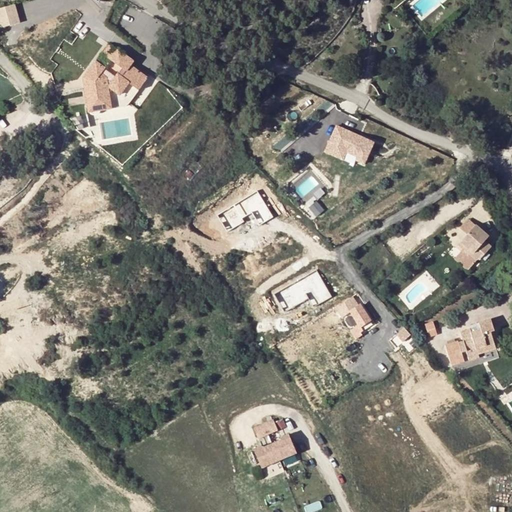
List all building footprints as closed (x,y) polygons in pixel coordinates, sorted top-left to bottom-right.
[(17,4),(0,6),(0,25),(20,23),(17,4)] [(150,77),(132,65),(135,61),(120,50),(113,60),(125,68),(117,79),(112,80),(103,73),(107,68),(98,61),(86,78),(90,112),(125,108),(126,108),(127,108),(127,107),(128,107),(129,107),(130,106),(130,105),(150,77)] [(374,144),(334,127),(325,148),(345,156),(346,154),(355,158),(354,160),(365,165),(374,144)] [(345,156),(325,148),(323,153),(343,161),(345,156)] [(462,227),(467,235),(478,228),(473,220),(462,227)] [(468,255),(465,257),(468,263),(474,262),(487,254),(482,246),(487,243),(478,228),(467,235),(458,241),(468,255)] [(468,255),(458,241),(455,243),(465,257),(468,255)] [(364,330),(374,323),(362,305),(352,311),(364,330)] [(489,309),(476,313),(478,319),(491,316),(489,309)] [(466,348),(469,359),(470,360),(480,357),(478,352),(494,347),(489,332),(495,331),(491,316),(478,319),(480,328),(472,330),(471,327),(461,330),(466,348)] [(480,328),(478,319),(470,322),(471,327),(472,330),(480,328)] [(433,321),(426,322),(429,335),(436,333),(433,321)] [(478,352),(480,357),(501,351),(495,331),(489,332),(494,347),(478,352)] [(451,364),(464,361),(460,349),(458,340),(446,344),(451,364)] [(466,348),(460,349),(464,361),(469,359),(466,348)] [(280,414),(260,420),(264,432),(284,425),(280,414)] [(295,429),(287,432),(287,435),(268,442),(267,439),(259,442),(266,462),(302,448),(295,429)]
